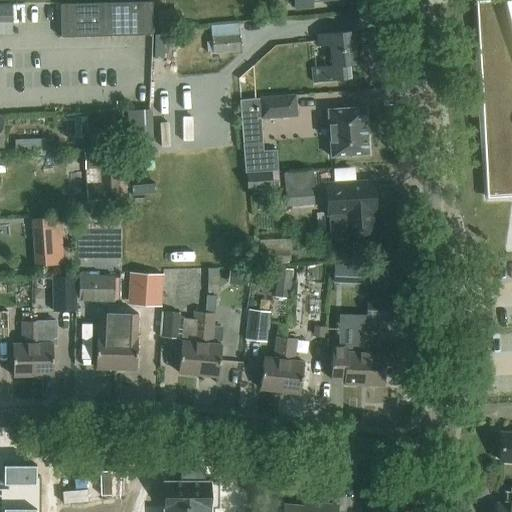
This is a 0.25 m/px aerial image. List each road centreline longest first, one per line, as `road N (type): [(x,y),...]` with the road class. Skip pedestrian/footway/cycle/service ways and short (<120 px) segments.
road 1 (residential): [(426,460),(441,382),(443,300),(405,0)]
road 2 (residential): [(426,460),(165,423),(0,420)]
